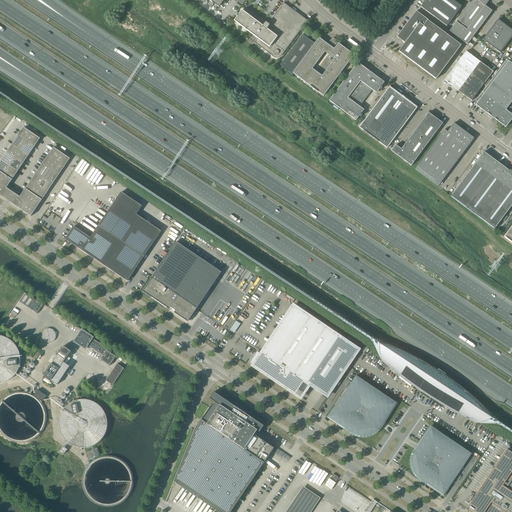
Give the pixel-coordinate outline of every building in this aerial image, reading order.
[(452,0),(426,0),(421,7),(447,27),(461,7),(452,0)] [(489,0),(472,0),(475,2),(475,1),(477,2),(466,17),(462,14),(449,32),(467,45),(492,11),(485,6),(489,0)] [(234,21),(258,39),(257,40),(256,40),(254,43),(273,57),(275,58),(276,58),(278,58),(280,57),(281,56),(307,21),(283,3),(268,24),(266,23),(265,23),(265,22),(260,22),(260,24),(242,11),(239,15),(238,15),(238,14),(237,14),(237,13),(236,14),(235,14),(235,15),(236,16),(237,16),(238,17),(234,21)] [(405,43),(399,52),(436,80),(461,46),(428,21),(416,12),(397,37),(405,43)] [(498,19),(482,40),(500,53),(511,37),(511,30),(505,25),(506,24),(504,23),(503,24),(498,19)] [(334,46),(334,45),(332,45),(331,47),(319,38),(318,39),(315,44),(302,35),(280,65),(292,75),(293,74),(323,96),(354,55),(338,43),(334,49),(333,48),(334,46)] [(450,85),(458,91),(471,101),(485,83),(493,72),(466,52),(458,62),(444,81),(448,84),(446,85),(449,87),(450,85)] [(474,104),(497,121),(506,128),(511,119),(511,114),(506,110),(511,101),(511,63),(506,60),(474,104)] [(358,63),(356,66),(330,100),(329,101),(356,121),(359,116),(360,117),(361,117),(361,116),(362,116),(361,115),(361,114),(364,110),(359,107),(372,90),(376,93),(380,89),(381,89),(382,89),(382,88),(382,87),(381,87),(384,83),(358,63)] [(389,88),(365,120),(359,128),(387,148),(417,108),(417,107),(416,108),(390,88),(390,87),(389,88)] [(428,113),(421,123),(435,134),(443,124),(428,113)] [(421,123),(413,134),(427,145),(435,134),(421,123)] [(415,169),(426,178),(428,176),(462,130),(454,123),(447,132),(444,130),(415,169)] [(23,127),(18,136),(26,141),(32,133),(23,127)] [(462,130),(428,176),(426,178),(438,186),(474,138),(462,130)] [(40,139),(32,133),(26,141),(34,147),(40,139)] [(413,134),(405,145),(419,156),(427,145),(413,134)] [(18,136),(12,144),(20,150),(26,141),(18,136)] [(26,141),(20,150),(29,155),(34,147),(26,141)] [(12,144),(7,152),(15,158),(20,150),(12,144)] [(419,156),(405,145),(401,149),(395,145),(391,151),(411,166),(419,156)] [(53,148),(48,156),(56,162),(62,153),(53,148)] [(20,150),(15,158),(23,164),(29,155),(20,150)] [(7,152),(1,161),(9,166),(15,158),(7,152)] [(451,196),(471,212),(505,167),(484,152),(451,196)] [(70,159),(62,153),(56,162),(64,167),(70,159)] [(48,156),(42,164),(50,170),(56,162),(48,156)] [(15,158),(9,166),(17,172),(23,164),(15,158)] [(1,161),(0,162),(0,172),(4,175),(9,166),(1,161)] [(56,162),(50,170),(58,175),(64,167),(56,162)] [(42,164),(36,173),(45,178),(50,170),(42,164)] [(9,166),(4,175),(12,180),(17,172),(9,166)] [(505,167),(471,212),(494,229),(511,205),(511,171),(510,170),(509,171),(505,167)] [(50,170),(45,178),(53,184),(58,175),(50,170)] [(36,173),(31,181),(39,186),(45,178),(36,173)] [(0,179),(0,184),(6,188),(12,180),(4,175),(0,179)] [(45,178),(39,186),(47,192),(53,184),(45,178)] [(31,181),(25,189),(33,195),(39,186),(31,181)] [(0,184),(0,195),(1,196),(5,198),(5,199),(11,191),(6,188),(0,184)] [(39,186),(33,195),(42,200),(47,192),(39,186)] [(25,189),(20,197),(26,201),(28,203),(33,195),(25,189)] [(65,239),(77,247),(127,281),(161,231),(136,215),(142,206),(121,192),(90,238),(74,227),(65,239)] [(19,208),(21,209),(26,201),(20,197),(16,194),(10,203),(11,203),(14,205),(15,205),(18,208),(19,208)] [(33,195),(28,203),(36,208),(42,200),(33,195)] [(26,201),(21,209),(23,210),(23,211),(27,213),(27,214),(27,213),(31,216),(30,216),(31,216),(36,208),(28,203),(26,201)] [(174,310),(175,311),(174,312),(188,322),(189,320),(190,321),(195,315),(193,314),(196,310),(221,272),(176,242),(150,280),(142,291),(170,310),(171,308),(172,309),(173,311),(174,310)] [(43,305),(25,293),(20,302),(37,314),(43,305)] [(295,306),(286,319),(333,351),(342,338),(295,306)] [(333,351),(286,319),(263,353),(266,355),(265,357),(257,351),(250,361),(249,363),(293,392),(300,381),(297,379),(298,377),(327,397),(359,349),(342,338),(333,351)] [(231,328),(236,331),(240,324),(236,321),(231,328)] [(85,350),(88,346),(102,356),(100,360),(109,366),(116,357),(108,351),(109,350),(112,352),(93,339),(94,337),(82,329),(81,329),(81,330),(73,342),(85,350)] [(21,361),(21,358),(20,356),(20,354),(19,352),(17,347),(15,345),(14,344),(13,343),(10,341),(8,340),(6,339),(4,338),(3,338),(1,337),(0,337),(0,385),(1,385),(5,384),(7,383),(10,381),(12,380),(13,378),(15,377),(17,375),(19,371),(20,368),(20,366),(21,361)] [(51,364),(59,369),(71,351),(63,346),(51,364)] [(385,362),(384,363),(389,368),(394,372),(399,376),(403,379),(408,383),(413,386),(418,390),(423,393),(428,396),(431,399),(436,402),(441,405),(446,408),(451,411),(457,414),(462,417),(467,419),(473,422),(483,406),(479,402),(475,399),(472,396),(468,392),(464,389),(460,386),(456,383),(452,380),(448,377),(444,374),(440,372),(435,369),(431,366),(428,364),(423,362),(419,359),(415,357),(410,355),(406,353),(401,350),(395,347),(385,362)] [(43,375),(51,381),(52,379),(59,369),(51,364),(50,366),(43,375)] [(106,381),(113,385),(124,368),(117,364),(106,381)] [(381,428),(385,422),(387,419),(398,403),(356,376),(349,386),(326,417),(341,428),(351,434),(352,435),(353,436),(354,436),(355,437),(357,437),(358,437),(359,438),(361,438),(362,438),(364,438),(365,438),(366,438),(368,438),(369,437),(370,437),(371,436),(373,436),(374,435),(375,435),(376,434),(378,432),(379,432),(379,431),(380,430),(381,428)] [(38,390),(34,396),(43,402),(46,397),(38,390)] [(211,405),(201,419),(195,429),(174,482),(218,511),(230,511),(274,448),(254,435),(257,430),(259,432),(264,426),(214,392),(209,399),(214,402),(212,406),(211,405)] [(106,427),(107,425),(106,423),(106,420),(105,416),(104,414),(102,412),(101,410),(99,408),(97,406),(96,405),(92,403),(89,402),(87,401),(83,401),(80,401),(78,401),(74,403),(72,403),(70,405),(68,406),(66,408),(64,409),(63,411),(61,415),(60,417),(59,419),(58,423),(58,426),(59,428),(59,430),(60,433),(61,435),(61,437),(63,439),(65,441),(67,443),(69,445),(73,447),(76,448),(79,449),(82,449),(83,449),(86,449),(89,448),(91,448),(94,446),(96,445),(98,444),(100,442),(101,440),(102,439),(104,435),(105,433),(106,430),(106,427)] [(423,482),(426,485),(429,487),(444,497),(458,475),(472,454),(431,425),(417,444),(414,450),(412,453),(411,454),(411,455),(410,457),(410,458),(410,459),(409,460),(409,462),(409,463),(409,464),(410,466),(410,468),(410,469),(411,470),(411,471),(412,473),(413,474),(413,475),(414,476),(415,477),(416,478),(417,478),(423,482)] [(59,452),(63,455),(67,450),(63,447),(59,452)] [(85,453),(88,460),(100,455),(97,448),(85,453)] [(511,511),(511,454),(506,450),(469,505),(466,509),(465,510),(466,510),(467,510),(469,511),(511,511)] [(338,511),(309,511),(318,498),(303,488),(287,511),(338,511)] [(377,503),(373,499),(371,502),(364,511),(370,511),(377,503)]
